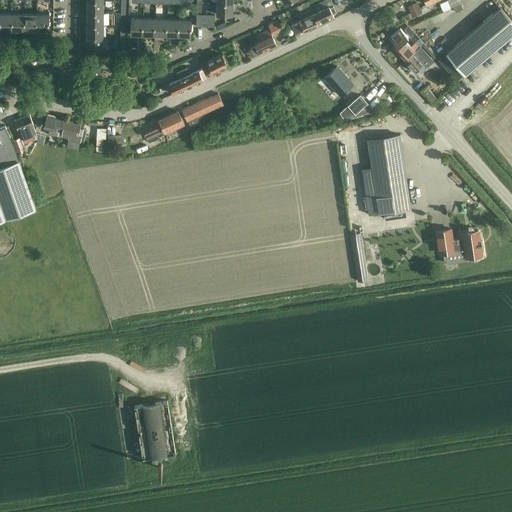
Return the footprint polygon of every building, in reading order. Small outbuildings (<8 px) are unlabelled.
[(322,0),(310,6),(313,13),(319,25),(334,18),(332,14),(335,12),(332,6),(329,8),(325,0),(322,0)] [(447,0),(439,3),(443,12),(451,8),(450,7),(447,0)] [(103,1),(87,1),(87,11),(87,13),(103,13),(103,11),(103,1)] [(298,20),(291,24),(296,34),(303,30),(304,32),(318,25),(319,25),(313,13),(310,6),(308,1),(307,2),(301,4),(296,6),(300,14),(297,15),(299,20),(298,20)] [(232,14),(232,2),(217,2),(217,14),(232,14)] [(417,2),(407,6),(410,13),(420,9),(419,7),(417,2)] [(455,12),(463,8),(460,3),(453,6),(455,12)] [(446,52),(438,59),(455,80),(463,73),(464,74),(511,33),(511,19),(500,6),(484,20),(446,52)] [(103,13),(87,13),(87,23),(87,25),(103,25),(103,23),(103,13)] [(12,29),(13,14),(1,14),(0,29),(12,29)] [(24,30),(24,14),(13,14),(12,29),(24,30)] [(36,30),(36,14),(24,14),(24,30),(36,30)] [(36,14),(36,30),(48,30),(48,14),(36,14)] [(214,26),(214,15),(196,14),(196,26),(214,26)] [(143,34),(143,19),(131,18),(131,33),(143,34)] [(155,34),(155,19),(143,19),(143,34),(155,34)] [(167,34),(167,19),(155,19),(155,34),(167,34)] [(179,35),(179,20),(167,19),(167,34),(179,35)] [(179,20),(179,35),(190,35),(191,20),(179,20)] [(272,34),(281,30),(277,20),(268,24),(272,34)] [(103,25),(87,25),(87,36),(87,37),(102,37),(102,36),(103,25)] [(408,25),(404,28),(410,36),(414,33),(409,26),(408,25)] [(400,28),(389,37),(390,37),(395,43),(396,45),(398,47),(395,49),(397,52),(404,60),(419,48),(417,45),(415,43),(412,45),(408,48),(403,41),(408,37),(400,28)] [(254,55),(276,45),(269,30),(257,35),(259,39),(254,41),(256,46),(251,48),(248,50),(250,53),(253,52),(254,55)] [(102,37),(87,37),(87,48),(102,48),(102,37)] [(224,54),(235,49),(232,42),(221,46),(224,54)] [(419,48),(404,60),(415,72),(423,65),(425,68),(433,61),(420,46),(419,48)] [(211,73),(227,65),(222,54),(206,61),(211,73)] [(337,65),(323,77),(340,96),(354,84),(337,65)] [(174,92),(203,79),(203,78),(206,76),(202,68),(169,83),(174,92)] [(433,102),(436,98),(428,89),(424,92),(433,102)] [(206,121),(202,113),(222,104),(218,93),(182,109),(187,119),(188,119),(191,128),(206,121)] [(360,95),(340,112),(344,119),(375,112),(360,95)] [(159,120),(165,134),(181,126),(182,129),(185,128),(178,111),(159,119),(159,120)] [(21,137),(35,132),(32,124),(28,115),(15,120),(21,137)] [(60,131),(63,120),(46,116),(44,127),(49,128),(48,133),(57,135),(58,130),(60,131)] [(63,120),(60,131),(62,131),(61,135),(68,137),(68,139),(79,142),(82,130),(78,129),(80,124),(63,120)] [(159,136),(165,134),(159,120),(142,128),(146,137),(147,137),(149,142),(159,137),(159,136)] [(0,148),(13,142),(5,126),(0,127),(0,148)] [(96,128),(95,150),(102,150),(103,139),(105,139),(106,129),(96,128)] [(44,135),(36,133),(37,143),(37,144),(43,145),(43,144),(44,135)] [(109,145),(123,144),(123,135),(109,137),(109,145)] [(13,140),(17,152),(18,153),(24,151),(19,138),(13,140)] [(13,142),(0,148),(0,165),(19,159),(14,144),(13,142)] [(411,209),(401,143),(368,148),(378,214),(411,209)] [(0,218),(35,206),(19,159),(0,165),(0,218)] [(451,228),(436,230),(439,253),(443,253),(454,251),(454,250),(465,249),(466,257),(482,255),(478,229),(459,232),(460,239),(452,240),(451,228)] [(361,232),(350,233),(357,280),(368,278),(361,232)] [(167,400),(134,405),(142,458),(175,453),(167,400)]
